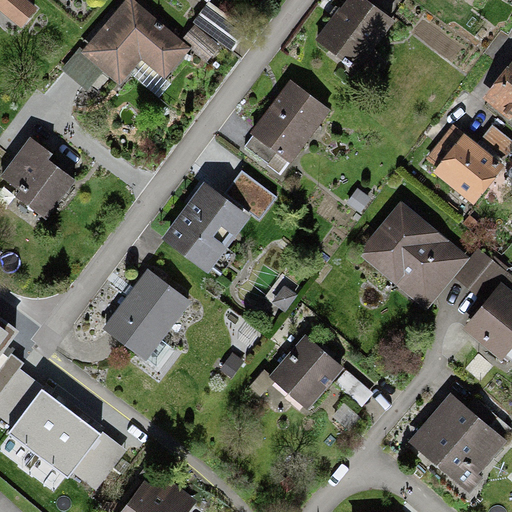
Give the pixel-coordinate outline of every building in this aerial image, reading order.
[(33,9),(22,0),(0,0),(0,13),(18,28),(33,9)] [(189,47),(131,0),(121,0),(79,52),(117,83),(136,60),(162,81),(177,58),(189,47)] [(392,18),(366,0),(342,0),(315,40),(357,69),(392,18)] [(226,27),(207,13),(187,39),(205,53),(226,27)] [(511,62),(483,99),(511,121),(511,62)] [(325,107),(287,80),(249,133),(287,160),(325,107)] [(505,167),(451,125),(427,156),(436,163),(428,173),(472,208),(505,167)] [(511,150),(511,141),(494,127),(483,142),(505,159),(511,150)] [(46,151),(26,136),(0,172),(0,179),(13,189),(8,196),(41,219),(71,177),(42,157),(46,151)] [(242,171),(225,192),(261,219),(277,197),(242,171)] [(247,219),(200,184),(159,241),(206,275),(247,219)] [(347,200),(361,211),(372,197),(358,186),(347,200)] [(466,260),(398,205),(355,258),(423,313),(466,260)] [(473,284),(492,261),(480,251),(461,275),(473,284)] [(492,261),(473,284),(484,293),(503,269),(492,261)] [(186,303),(143,272),(100,329),(144,361),(186,303)] [(274,302),(286,310),(298,293),(286,284),(274,302)] [(511,296),(501,288),(470,326),(511,360),(511,296)] [(0,346),(16,326),(0,314),(0,346)] [(238,337),(250,346),(259,334),(248,325),(238,337)] [(337,370),(299,337),(263,379),(301,411),(337,370)] [(220,366),(233,376),(246,360),(232,350),(220,366)] [(73,470),(97,489),(128,448),(20,365),(0,391),(0,414),(12,424),(8,429),(69,476),(73,470)] [(369,395),(344,372),(330,387),(356,410),(369,395)] [(501,442),(446,396),(406,444),(461,490),(501,442)] [(148,485),(142,481),(116,511),(181,511),(194,498),(157,472),(148,485)]
